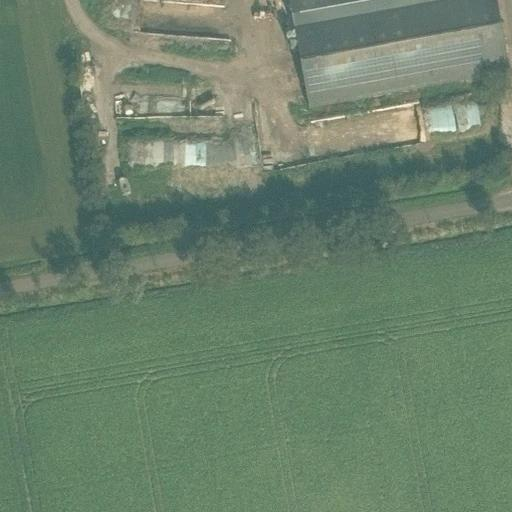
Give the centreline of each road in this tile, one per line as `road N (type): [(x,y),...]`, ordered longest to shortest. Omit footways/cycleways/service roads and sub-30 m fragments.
road 1 (track): [(511,139),(474,121),(286,147),(268,88),(102,41),(74,21),(71,0)]
road 2 (unclassified): [(0,281),(511,192)]
